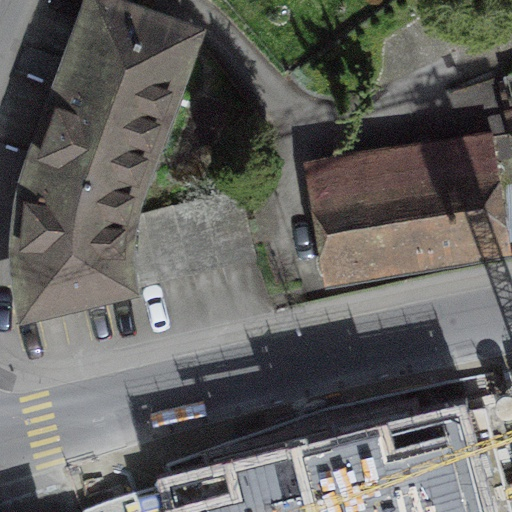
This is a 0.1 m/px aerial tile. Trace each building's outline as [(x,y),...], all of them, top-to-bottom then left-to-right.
[(36,155),(134,192),(191,38),(148,22),(150,16),(106,0),(93,0),(71,61),(61,57),(51,84),(60,88),(36,155)] [(511,74),(501,80),(511,122),(511,128),(511,129),(511,132),(511,74)] [(349,155),(311,176),(326,283),(359,278),(356,259),(503,238),(489,134),(442,140),(447,173),(383,182),(378,151),(349,155)] [(36,155),(26,152),(17,178),(27,182),(20,216),(25,307),(255,254),(239,190),(140,212),(139,223),(126,222),(134,192),(36,155)] [(492,511),(465,408),(160,486),(166,511),(492,511)]
